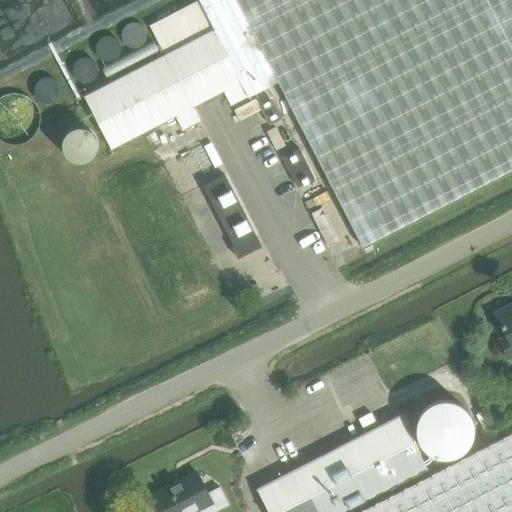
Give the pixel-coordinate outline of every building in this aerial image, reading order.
[(511,0),(199,0),(200,1),(150,26),(165,55),(85,96),(112,149),(176,117),(183,130),(201,121),(194,107),(224,92),(231,105),(248,97),(279,83),(363,248),(511,171),(511,0)] [(261,106),(271,126),(283,119),(273,100),(261,106)] [(286,147),(277,128),(268,133),(277,151),(286,147)] [(300,149),(283,158),(299,188),(315,180),(300,149)] [(238,258),(262,246),(225,174),(203,185),(234,245),(232,246),(238,258)] [(330,248),(340,242),(323,209),(312,214),(330,248)] [(511,303),(494,313),(506,336),(499,340),(509,359),(511,357),(511,303)] [(305,464),(320,493),(284,511),(346,511),(428,470),(400,415),(305,464)] [(511,511),(511,434),(504,438),(359,511),(511,511)] [(305,464),(257,489),(268,511),(284,511),(320,493),(305,464)] [(157,503),(155,509),(157,511),(219,511),(230,506),(221,489),(209,495),(197,472),(152,495),(157,503)]
